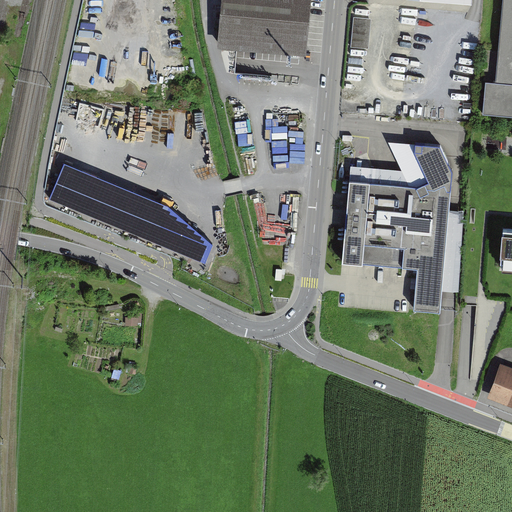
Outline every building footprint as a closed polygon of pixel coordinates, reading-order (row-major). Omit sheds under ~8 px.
[(307,53),(311,0),(221,0),(217,45),(307,53)] [(511,0),(502,0),(495,82),(511,83),(511,0)] [(352,48),(370,49),(372,16),(355,15),(352,48)] [(511,83),(495,82),(485,81),(482,112),(511,114),(511,83)] [(67,151),(181,161),(185,120),(71,110),(67,151)] [(441,143),(389,140),(402,169),(351,167),(342,260),(399,265),(417,266),(417,269),(414,306),(441,309),(442,290),(449,208),(452,167),(441,143)] [(169,206),(64,163),(50,198),(206,262),(213,244),(169,206)] [(449,208),(442,290),(458,291),(465,209),(449,208)] [(511,228),(500,228),(498,266),(511,267),(511,228)] [(290,283),(274,282),(273,298),(289,299),(290,283)] [(143,313),(137,312),(136,317),(126,317),(126,326),(139,325),(140,323),(142,323),(143,313)] [(511,368),(501,365),(489,397),(511,405),(511,368)]
